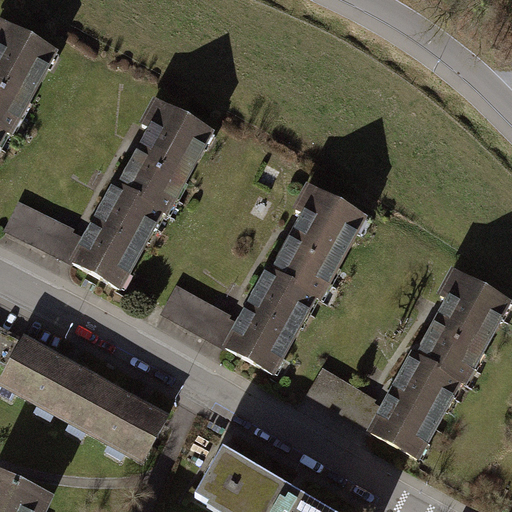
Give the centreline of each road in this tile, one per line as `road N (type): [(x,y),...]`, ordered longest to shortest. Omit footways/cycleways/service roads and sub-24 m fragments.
road 1 (residential): [(0,277),(203,379),(422,511)]
road 2 (residential): [(366,0),(443,48),(511,113)]
